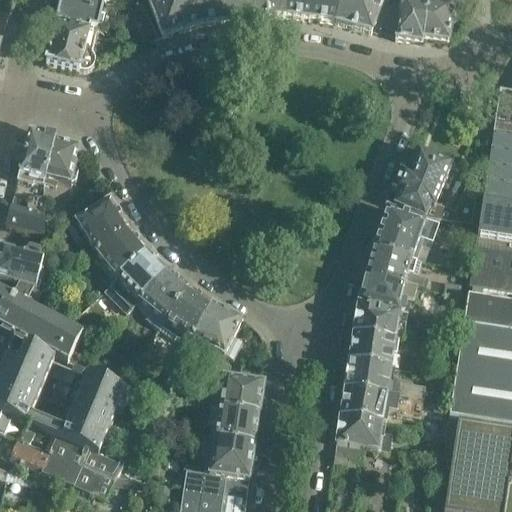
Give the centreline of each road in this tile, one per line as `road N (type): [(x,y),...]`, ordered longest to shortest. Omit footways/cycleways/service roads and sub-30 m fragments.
road 1 (residential): [(421,78),(363,59),(274,47),(214,54),(134,79),(101,110)]
road 2 (residential): [(101,110),(125,188),(177,254),(237,300),(324,337)]
road 3 (residential): [(324,337),(421,78)]
road 4 (residential): [(316,362),(289,380),(266,511)]
road 5 (residential): [(307,511),(325,385),(316,362)]
